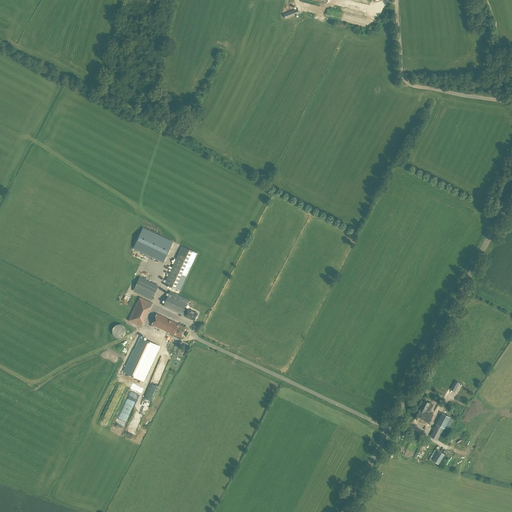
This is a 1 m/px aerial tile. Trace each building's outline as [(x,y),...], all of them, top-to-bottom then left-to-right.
[(297,9),(283,14),(285,19),(299,14),(297,9)] [(162,261),(172,241),(142,227),(132,248),(162,261)] [(164,283),(180,291),(194,261),(198,253),(181,246),(178,253),(164,283)] [(134,290),(139,293),(152,299),(158,285),(140,277),(134,290)] [(182,315),(185,316),(194,321),(198,313),(188,309),(188,310),(184,309),(188,300),(170,291),(163,306),(182,315)] [(139,297),(138,300),(128,321),(141,327),(152,303),(139,297)] [(157,313),(152,325),(181,338),(186,327),(157,313)] [(122,325),(121,325),(121,324),(120,324),(119,324),(118,324),(117,325),(116,325),(115,325),(115,326),(114,326),(114,327),(113,327),(113,328),(113,329),(112,330),(112,331),(112,332),(112,333),(113,333),(113,334),(113,335),(114,335),(114,336),(115,337),(116,337),(116,338),(117,338),(118,338),(119,338),(120,338),(121,338),(122,338),(122,337),(123,337),(124,336),(125,335),(125,334),(126,333),(126,332),(126,331),(126,330),(126,329),(125,329),(125,328),(125,327),(124,327),(124,326),(123,326),(123,325),(122,325)] [(160,346),(140,337),(124,372),(143,381),(160,346)] [(454,391),(459,383),(455,380),(451,389),(454,391)] [(150,396),(153,386),(146,384),(143,395),(150,396)] [(114,402),(117,395),(110,392),(107,399),(114,402)] [(416,416),(429,423),(433,414),(428,412),(430,409),(431,409),(433,405),(430,403),(430,404),(424,401),(421,407),(416,416)] [(104,423),(110,413),(104,410),(99,420),(104,423)] [(437,424),(444,428),(450,417),(442,413),(437,424)] [(430,437),(437,440),(444,428),(437,424),(430,437)] [(436,455),(432,460),(438,464),(444,455),(439,452),(437,455),(436,455)]
